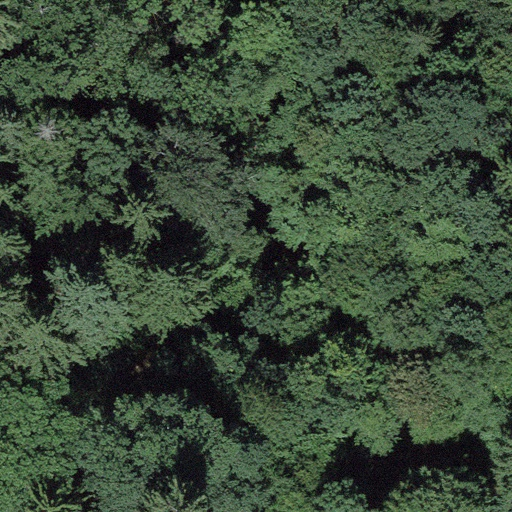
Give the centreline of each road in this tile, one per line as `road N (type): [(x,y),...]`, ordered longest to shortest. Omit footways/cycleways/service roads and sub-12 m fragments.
road 1 (track): [(469,502),(336,336),(254,168),(214,0)]
road 2 (track): [(469,502),(252,462),(41,469),(0,484)]
road 3 (track): [(41,469),(141,394),(198,311),(254,168)]
